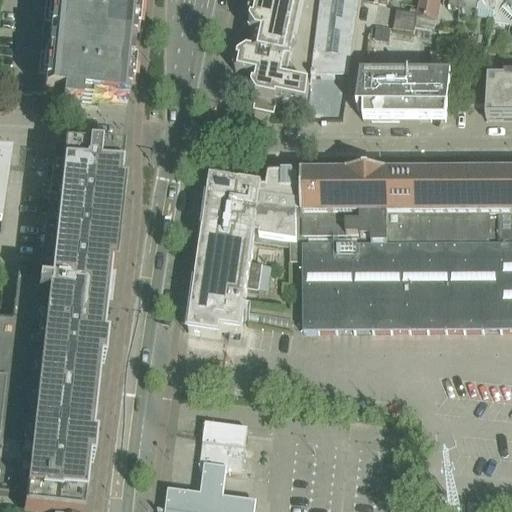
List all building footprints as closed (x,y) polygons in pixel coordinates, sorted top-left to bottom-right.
[(45,0),(36,97),(61,100),(60,110),(80,112),(80,108),(97,110),(98,103),(127,106),(137,0),(45,0)] [(252,0),(236,76),(255,80),(251,99),(256,100),(253,112),(274,116),(277,105),(307,111),(309,89),(320,0),(252,0)] [(320,0),(310,80),(349,80),(360,0),(320,0)] [(419,0),(417,17),(416,19),(438,23),(440,0),(419,0)] [(461,12),(462,0),(450,0),(449,11),(461,12)] [(502,0),(462,0),(461,12),(459,23),(459,29),(476,31),(477,22),(494,24),(497,5),(502,0)] [(511,0),(502,0),(497,5),(494,24),(493,29),(508,31),(511,27),(511,0)] [(363,124),(420,124),(446,124),(448,113),(448,109),(451,89),(455,58),(430,57),(430,80),(361,80),(357,110),(357,112),(363,112),(363,124)] [(484,79),(484,80),(497,82),(499,70),(485,68),(484,79)] [(484,79),(471,79),(467,109),(481,109),(484,80),(484,79)] [(511,83),(488,84),(488,88),(487,109),(487,113),(486,124),(511,123),(511,83)] [(83,511),(84,506),(88,467),(92,468),(94,442),(91,442),(99,368),(103,369),(106,343),(102,343),(106,305),(109,275),(115,275),(124,190),(119,189),(120,181),(120,182),(122,159),(123,154),(121,154),(95,152),(95,153),(93,152),(89,152),(54,150),(53,155),(39,281),(16,278),(14,295),(11,323),(0,322),(0,496),(25,499),(23,511),(83,511)] [(0,225),(10,155),(0,154),(0,225)] [(511,177),(467,178),(386,178),(386,177),(347,178),(303,179),(303,176),(303,173),(301,173),(301,175),(301,176),(301,192),(296,193),(296,179),(269,179),(267,193),(262,193),(262,191),(261,191),(231,187),(211,184),(189,336),(220,341),(221,334),(241,337),(255,242),(289,247),(289,267),(303,266),(303,337),(511,336),(511,177)] [(206,428),(205,430),(200,472),(232,476),(231,477),(242,479),(248,433),(206,428)] [(366,476),(364,489),(406,494),(408,467),(382,464),(381,478),(366,476)] [(171,495),(168,511),(259,511),(260,506),(228,502),(231,474),(208,471),(204,499),(171,495)] [(444,511),(446,499),(434,498),(432,511),(444,511)]
